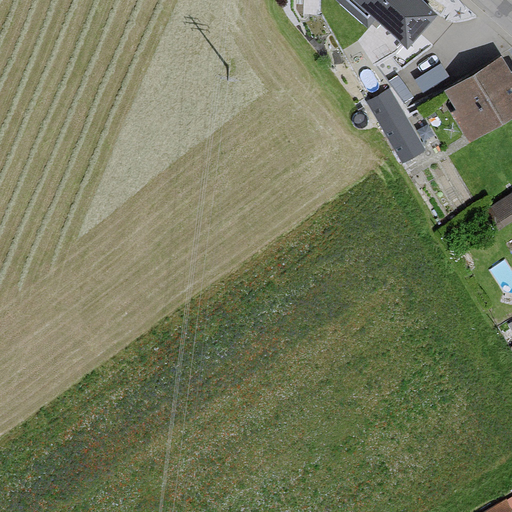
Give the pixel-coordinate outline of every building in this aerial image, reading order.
[(425,3),(420,0),(370,0),(405,28),(425,3)] [(456,111),(472,140),(511,118),(511,61),(508,54),(448,86),(460,108),(456,111)] [(391,83),(366,98),(403,164),(428,150),(391,83)] [(511,221),(511,197),(492,210),(503,227),(511,221)] [(491,511),(511,511),(511,506),(508,501),(491,511)]
